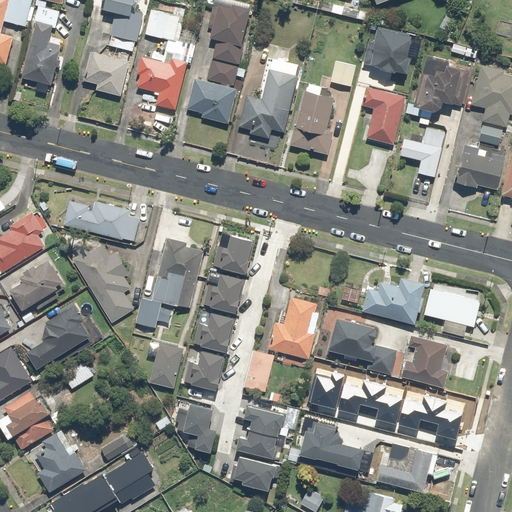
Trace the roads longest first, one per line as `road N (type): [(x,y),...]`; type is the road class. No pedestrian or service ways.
road 1 (residential): [(282,202),(0,131)]
road 2 (residential): [(223,439),(282,202)]
road 3 (residential): [(511,259),(282,202)]
